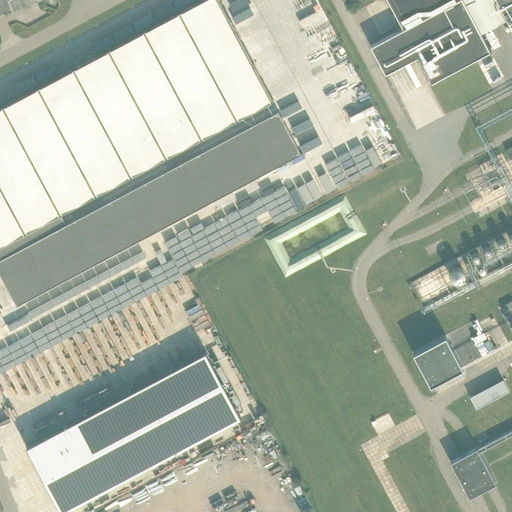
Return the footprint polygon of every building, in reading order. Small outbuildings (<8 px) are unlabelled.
[(0,0),(0,12),(12,8),(12,10),(37,0),(0,0)] [(76,66),(0,106),(0,270),(4,279),(10,290),(17,303),(21,301),(212,199),(273,166),(301,151),(278,110),(66,223),(61,213),(273,100),(220,0),(199,0),(83,62),(85,66),(78,70),(76,66)] [(489,51),(480,32),(462,0),(454,0),(403,28),(371,45),(385,71),(417,54),(431,81),(489,51)] [(454,0),(387,0),(403,28),(454,0)] [(506,18),(496,0),(462,0),(480,32),(506,18)] [(511,0),(496,0),(506,18),(508,21),(511,19),(511,0)] [(83,64),(81,59),(75,62),(78,67),(83,64)] [(459,272),(456,270),(451,270),(447,272),(446,276),(446,280),(449,284),(453,285),(457,284),(460,280),(461,276),(459,272)] [(53,366),(44,351),(38,345),(52,331),(33,342),(27,332),(23,334),(16,323),(15,321),(0,329),(0,379),(6,376),(10,379),(13,384),(19,380),(26,386),(29,382),(35,388),(39,383),(44,380),(43,378),(42,378),(53,366)] [(445,335),(413,352),(430,385),(463,367),(445,335)] [(206,351),(26,446),(61,511),(240,416),(206,351)] [(476,408),(509,390),(503,379),(470,396),(476,408)] [(477,447),(450,461),(469,497),(496,482),(477,447)]
